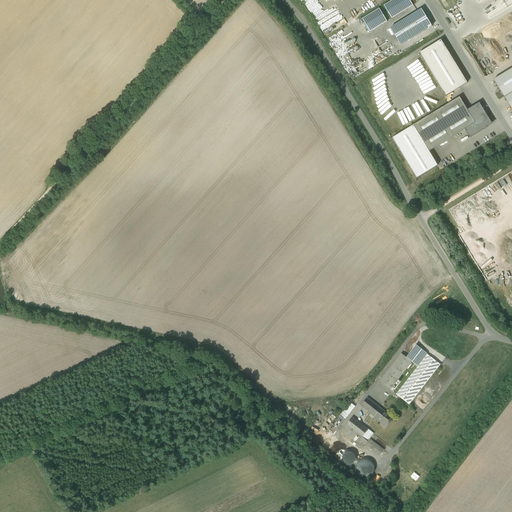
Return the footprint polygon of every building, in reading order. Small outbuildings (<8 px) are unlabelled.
[(409,0),(392,0),(384,6),(392,19),(413,6),(409,0)] [(379,9),(362,19),(370,32),(387,21),(379,9)] [(421,9),(390,29),(401,45),(432,26),(421,9)] [(441,40),(419,53),(446,96),(467,83),(441,40)] [(511,68),(494,80),(511,110),(511,68)] [(459,98),(413,126),(429,152),(465,130),(475,123),(467,110),(459,98)] [(479,103),(467,110),(475,123),(465,130),(470,138),(492,125),(479,103)] [(413,126),(392,138),(417,178),(438,166),(429,152),(413,126)] [(416,345),(406,357),(412,362),(418,367),(427,355),(427,354),(416,345)] [(402,354),(380,382),(390,389),(412,362),(406,357),(402,354)] [(418,367),(396,394),(409,404),(440,365),(427,355),(418,367)] [(392,417),(367,398),(361,405),(375,416),(374,417),(385,426),(392,417)] [(350,403),(340,416),(345,419),(355,406),(350,403)] [(340,416),(333,425),(331,423),(329,425),(331,427),(333,425),(337,429),(345,419),(340,416)] [(374,434),(353,417),(352,417),(342,430),(363,447),(374,434)] [(337,429),(333,425),(331,427),(328,431),(333,434),(337,429)] [(355,460),(355,458),(355,455),(353,453),(351,452),(349,452),(346,452),(344,454),(343,456),(343,458),(343,461),(345,463),(347,464),(349,464),(351,464),(353,462),(355,460)] [(374,471),(375,468),(374,464),(372,461),(369,459),(365,459),(362,460),(359,462),(357,465),(356,468),(357,472),(359,475),(362,477),(366,477),(369,477),(372,474),(374,471)] [(410,477),(416,481),(420,476),(414,472),(410,477)]
